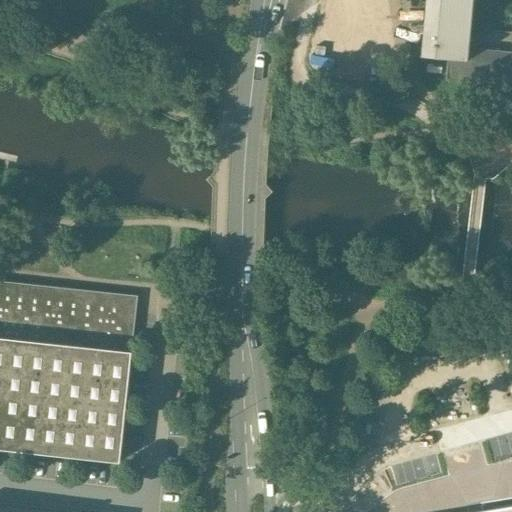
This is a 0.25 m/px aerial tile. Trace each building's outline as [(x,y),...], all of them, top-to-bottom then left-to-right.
[(426,0),(422,55),(448,58),(469,60),(470,47),(474,0),(426,0)] [(511,50),(470,47),(469,60),(448,58),(446,77),(511,83),(511,50)] [(138,296),(0,280),(0,337),(132,351),(138,296)] [(132,351),(0,337),(0,448),(121,462),(133,352),(132,351)] [(496,399),(511,398),(511,352),(494,353),(496,399)] [(511,511),(511,503),(480,509),(460,511),(511,511)]
